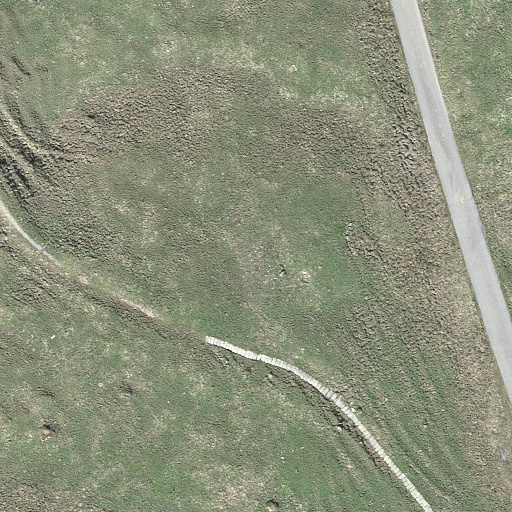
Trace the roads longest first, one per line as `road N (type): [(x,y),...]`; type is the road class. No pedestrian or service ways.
road 1 (track): [(511,365),(440,147)]
road 2 (track): [(440,147),(403,0)]
